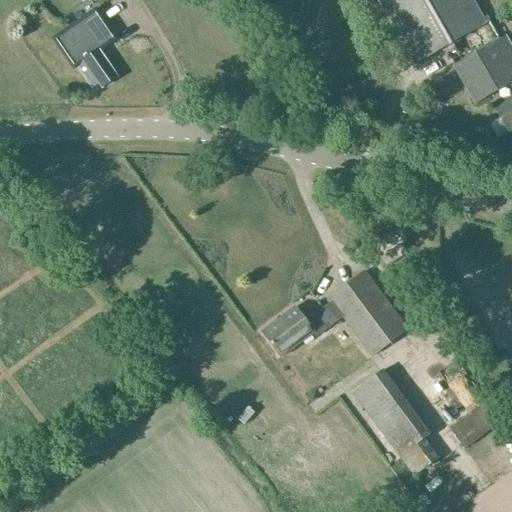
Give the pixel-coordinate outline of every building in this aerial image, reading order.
[(483,20),(471,0),(377,0),(415,66),(446,48),(456,67),(454,69),(475,106),(510,86),(511,88),(511,97),(494,108),(508,133),(511,130),(511,46),(507,37),(500,41),(487,18),(483,20)] [(118,40),(96,8),(51,39),(73,71),(78,68),(92,87),(99,83),(102,88),(116,78),(99,53),(118,40)] [(408,328),(365,271),(329,298),(332,302),(305,322),(294,308),(262,332),(281,358),(313,333),(316,337),(343,316),(372,355),(408,328)] [(382,373),(353,394),(415,478),(440,459),(425,439),(429,436),(382,373)] [(506,418),(491,398),(450,431),(465,450),(506,418)]
